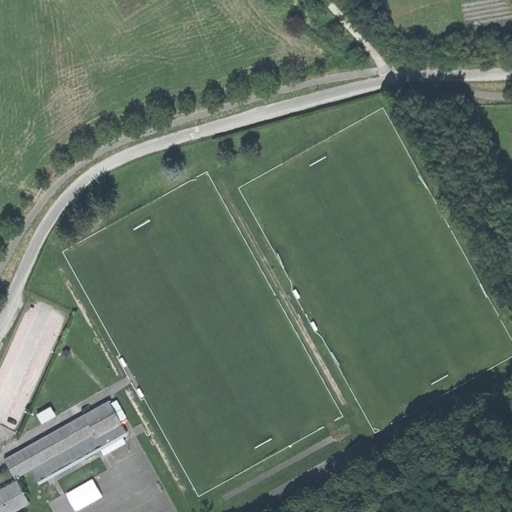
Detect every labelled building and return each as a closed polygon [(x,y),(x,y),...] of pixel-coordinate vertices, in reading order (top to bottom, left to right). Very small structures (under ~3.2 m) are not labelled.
[(5,459),(16,479),(31,471),(38,483),(127,432),(109,401),(83,415),(88,425),(83,428),(78,418),(5,459)] [(42,423),(53,417),(48,409),(37,414),(42,423)] [(83,415),(78,418),(83,428),(88,425),(83,415)] [(76,510),(104,494),(94,477),(67,493),(76,510)] [(0,511),(15,511),(30,504),(17,481),(0,490),(0,511)]
